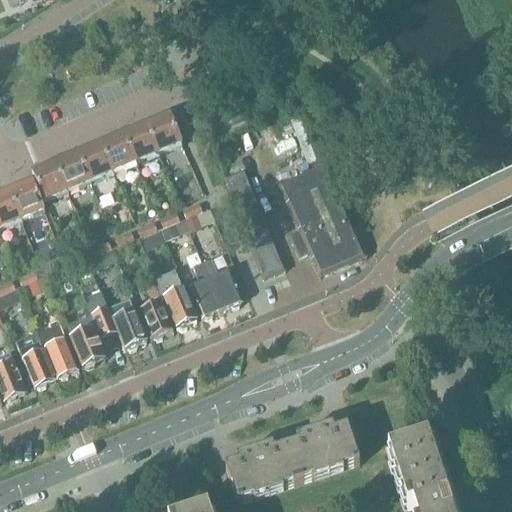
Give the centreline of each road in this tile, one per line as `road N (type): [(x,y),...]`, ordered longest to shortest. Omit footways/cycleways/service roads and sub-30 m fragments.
road 1 (tertiary): [(89,458),(334,362),(410,302)]
road 2 (residential): [(6,162),(169,97),(192,77),(178,0)]
road 3 (residential): [(498,511),(450,363),(410,302)]
road 4 (tertiary): [(410,302),(432,270),(511,229)]
